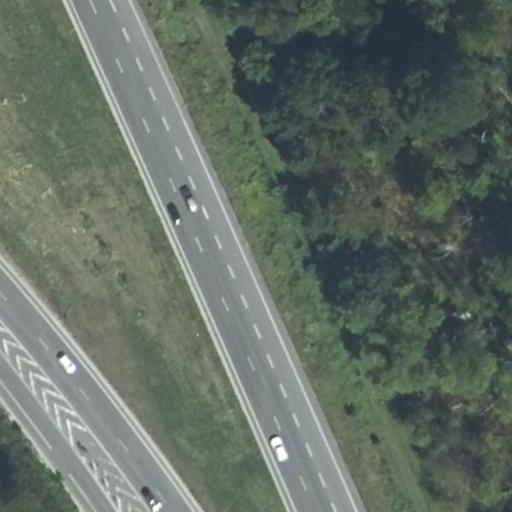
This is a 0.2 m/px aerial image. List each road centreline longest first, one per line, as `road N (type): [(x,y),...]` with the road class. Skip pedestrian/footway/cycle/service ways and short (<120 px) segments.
road 1 (track): [(420,511),(192,0)]
road 2 (motorway): [(262,392),(91,0)]
road 3 (track): [(511,60),(215,46)]
road 4 (motorway): [(0,296),(171,511)]
road 5 (motorway): [(0,370),(105,511)]
road 6 (motorway): [(325,511),(262,392)]
road 7 (motorway): [(313,511),(262,392)]
